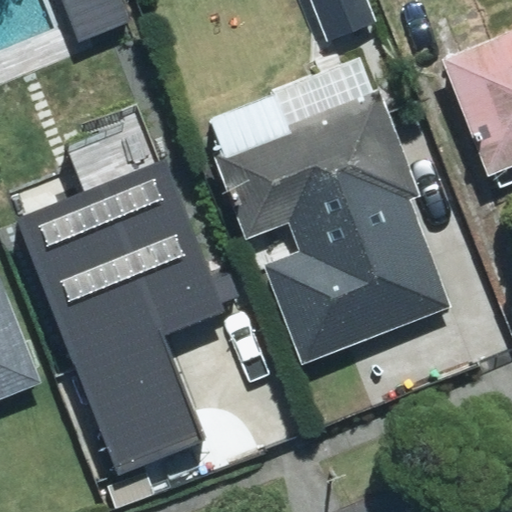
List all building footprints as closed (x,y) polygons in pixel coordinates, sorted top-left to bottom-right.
[(125,0),(66,0),(86,49),(137,29),(125,0)] [(367,0),(315,0),(331,37),(375,19),(367,0)] [(511,21),(442,48),(490,173),(511,165),(511,21)] [(282,83),(211,110),(259,235),(288,223),(296,245),(262,258),(302,363),(452,305),(409,193),(419,189),(378,81),(294,113),(282,83)] [(168,166),(104,190),(20,222),(76,369),(230,309),(186,194),(180,196),(168,166)] [(0,401),(45,384),(0,266),(0,401)]
